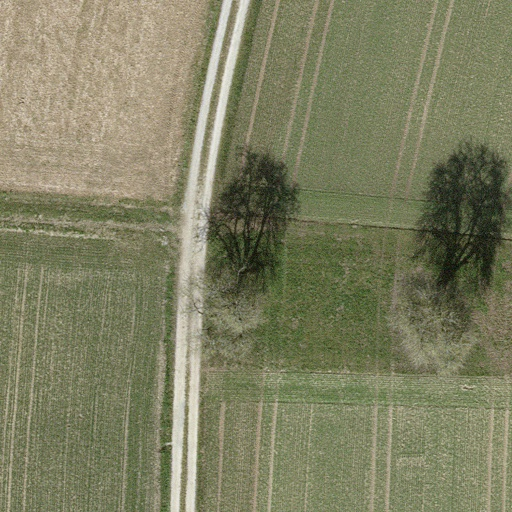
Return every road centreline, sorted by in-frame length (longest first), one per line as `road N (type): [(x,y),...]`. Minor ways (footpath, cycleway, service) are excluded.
road 1 (track): [(186,511),(194,240),(239,0)]
road 2 (track): [(0,223),(194,240)]
